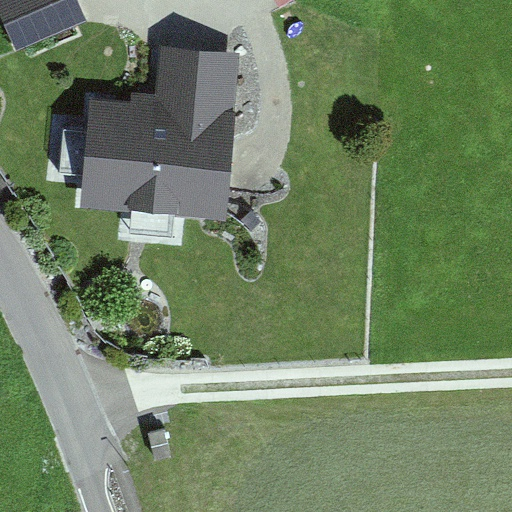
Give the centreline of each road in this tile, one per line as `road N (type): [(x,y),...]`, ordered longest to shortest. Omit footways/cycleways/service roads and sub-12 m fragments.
road 1 (track): [(511,372),(273,390),(69,391)]
road 2 (residential): [(0,256),(43,332),(115,511)]
